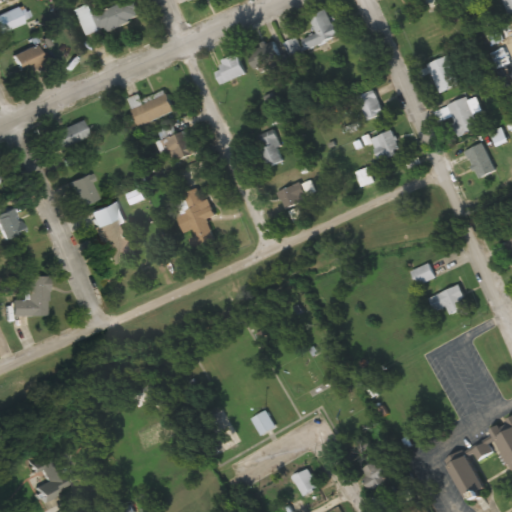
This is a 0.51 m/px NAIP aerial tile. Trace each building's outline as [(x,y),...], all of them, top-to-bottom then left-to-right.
[(511,0),(500,0),(506,15),(511,12),(511,0)] [(85,38),(139,19),(133,1),(93,15),(89,5),(75,10),(85,38)] [(0,32),(24,23),(18,7),(0,14),(0,32)] [(310,18),(317,33),(303,40),(309,51),(340,36),(328,10),(310,18)] [(283,59),(271,40),(248,55),(261,74),(283,59)] [(14,53),(19,70),(45,63),(40,46),(14,53)] [(246,75),(239,55),(214,64),(220,84),(246,75)] [(461,85),(447,57),(427,66),(440,94),(461,85)] [(357,99),(368,121),(386,112),(375,90),(357,99)] [(140,127),(176,112),(169,93),(132,108),(140,127)] [(480,128),(468,98),(434,112),(438,123),(452,118),(460,137),(480,128)] [(89,138),(84,122),(48,134),(53,150),(89,138)] [(161,142),(172,165),(199,154),(188,130),(161,142)] [(270,167),(286,160),(275,132),(259,139),(270,167)] [(377,159),(400,154),(394,132),(371,138),(377,159)] [(464,152),(481,179),(497,168),(480,142),(464,152)] [(83,208),(102,197),(89,174),(70,184),(83,208)] [(287,210),(309,197),(301,182),(278,194),(287,210)] [(178,216),(186,237),(189,236),(194,249),(216,240),(208,220),(218,216),(210,198),(205,200),(200,188),(184,195),(191,211),(178,216)] [(26,233),(17,208),(0,214),(0,226),(6,241),(26,233)] [(99,231),(113,265),(134,256),(120,223),(99,231)] [(511,260),(511,239),(495,247),(499,258),(509,254),(511,260)] [(14,316),(49,316),(49,277),(29,277),(29,300),(13,301),(14,316)] [(446,307),(450,315),(463,309),(460,302),(466,298),(460,285),(430,299),(436,312),(446,307)] [(164,395),(155,375),(131,387),(141,406),(164,395)] [(252,420),(261,437),(276,428),(267,412),(252,420)] [(511,419),(509,420),(511,426),(511,433),(500,438),(511,464),(511,419)] [(37,487),(46,507),(76,493),(57,452),(38,461),(48,482),(37,487)] [(467,501),(488,492),(473,457),(453,466),(467,501)] [(305,497),(321,487),(309,468),(293,479),(305,497)] [(381,511),(428,511),(422,502),(405,511),(391,488),(374,499),(381,511)]
